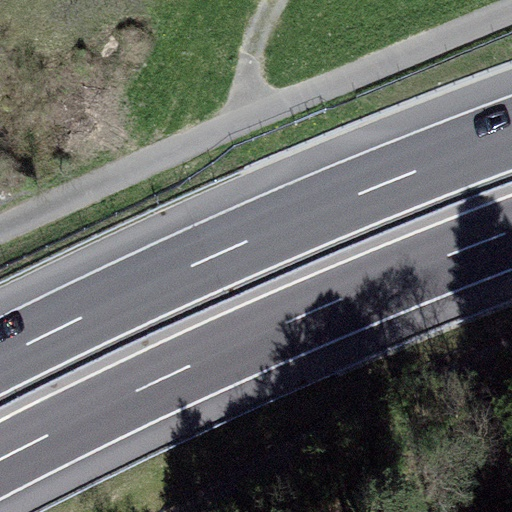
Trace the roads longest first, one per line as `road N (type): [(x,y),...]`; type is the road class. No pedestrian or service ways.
road 1 (motorway): [(0,464),(349,297),(511,234)]
road 2 (motorway): [(511,135),(332,200),(0,353)]
road 3 (track): [(511,16),(252,114),(0,232)]
road 4 (track): [(278,0),(258,27),(252,114)]
